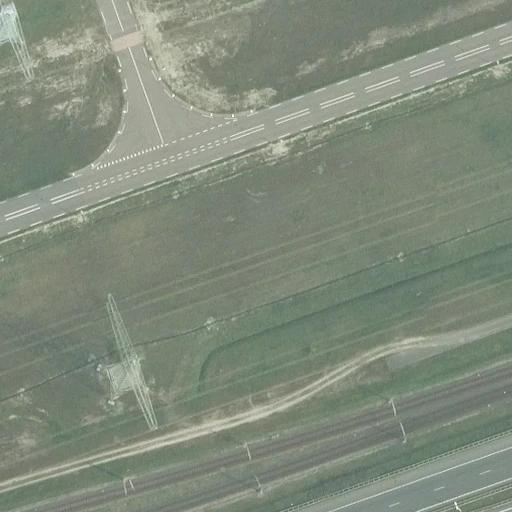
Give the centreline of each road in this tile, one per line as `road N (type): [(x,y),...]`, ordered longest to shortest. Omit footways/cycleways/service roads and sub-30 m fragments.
road 1 (unclassified): [(0,220),(511,39)]
road 2 (trunk): [(511,465),(379,511)]
